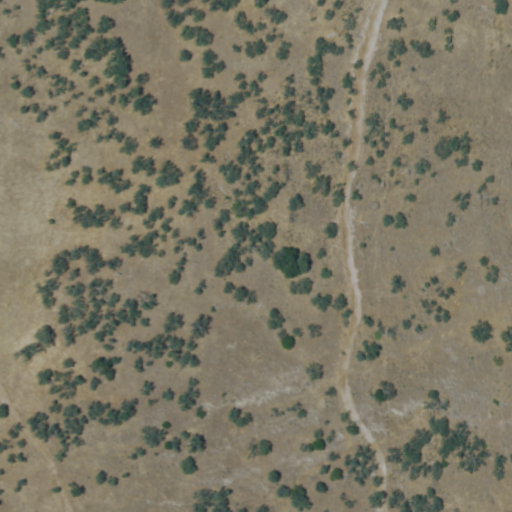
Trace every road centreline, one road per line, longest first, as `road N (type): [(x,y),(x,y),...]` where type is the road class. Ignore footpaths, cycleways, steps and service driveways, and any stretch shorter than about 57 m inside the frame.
road 1 (track): [(378,0),(344,183),(354,306),(340,367),(345,405),(381,474),(382,511)]
road 2 (track): [(66,511),(45,453),(0,392)]
